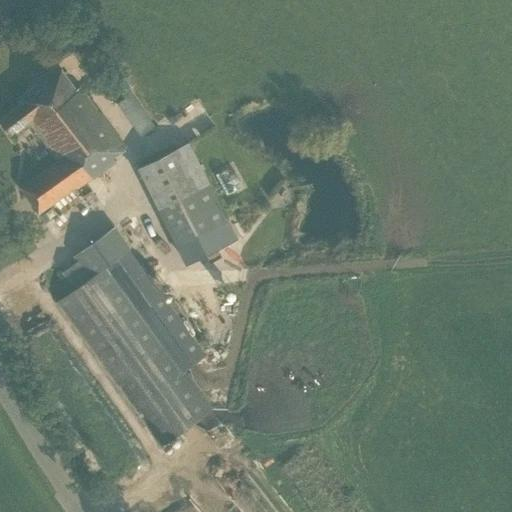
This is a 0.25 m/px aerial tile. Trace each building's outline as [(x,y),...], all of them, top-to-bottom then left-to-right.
[(62,70),(39,87),(37,85),(20,97),(24,102),(0,120),(0,121),(10,135),(20,128),(23,132),(32,126),(57,161),(20,188),(38,214),(76,187),(77,189),(114,162),(111,157),(124,147),(80,86),(76,90),(62,70)] [(131,90),(119,98),(142,133),(154,125),(131,90)] [(179,247),(200,236),(199,234),(228,220),(189,142),(139,167),(179,247)] [(63,272),(75,290),(58,302),(161,446),(212,409),(184,370),(204,355),(113,226),(72,255),(77,262),(63,272)] [(206,272),(202,252),(189,255),(194,275),(206,272)] [(216,495),(199,506),(202,511),(240,511),(224,488),(209,485),(216,495)]
